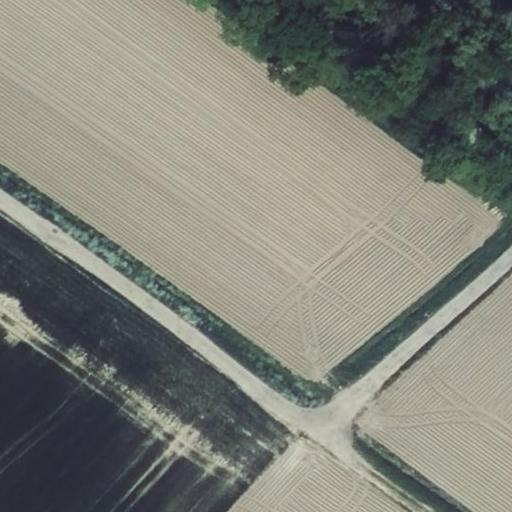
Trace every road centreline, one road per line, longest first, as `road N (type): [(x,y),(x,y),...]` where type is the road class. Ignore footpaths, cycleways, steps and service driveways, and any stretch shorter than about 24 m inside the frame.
road 1 (track): [(288,413),(0,197)]
road 2 (track): [(511,253),(341,408),(315,417),(288,413)]
road 3 (track): [(426,511),(288,413)]
